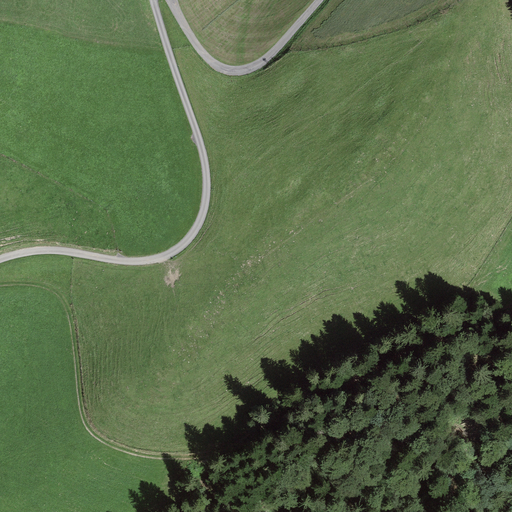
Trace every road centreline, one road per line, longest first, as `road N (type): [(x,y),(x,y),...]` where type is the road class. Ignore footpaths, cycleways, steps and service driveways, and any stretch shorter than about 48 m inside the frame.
road 1 (unclassified): [(155,0),(205,165),(203,210),(191,235),(167,254),(142,260),(52,249),(0,259)]
road 2 (track): [(0,283),(39,282),(61,293),(86,423),(106,442),(142,454)]
road 3 (unclassified): [(170,0),(195,44),(228,70),(260,62),(319,0)]
